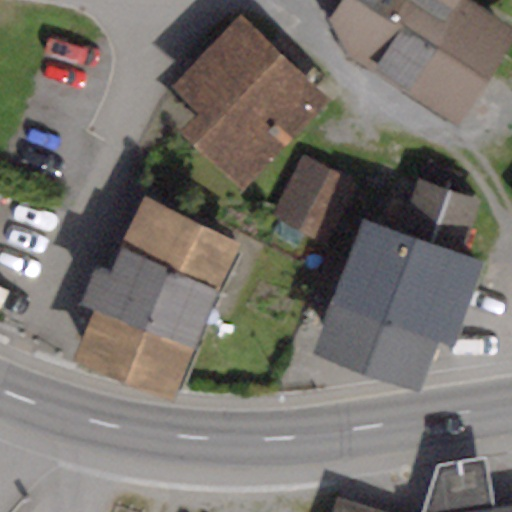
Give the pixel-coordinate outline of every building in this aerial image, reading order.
[(242,0),(241,0),(174,70),(198,93),(179,114),(246,177),(333,86),(242,0)] [(335,0),(332,7),(347,42),(457,115),(511,27),(511,18),(482,0),(448,0),(445,5),(437,0),(335,0)] [(298,149),(269,211),(326,238),(355,176),(298,149)] [(401,211),(364,196),(313,331),(419,372),(438,322),(456,329),(489,243),(470,235),(487,191),(419,165),(401,211)] [(146,180),(121,228),(218,272),(245,228),(146,180)] [(94,248),(80,284),(97,291),(196,330),(218,272),(121,228),(110,254),(94,248)] [(97,291),(72,343),(174,387),(196,330),(97,291)] [(439,457),(421,510),(494,499),(486,449),(439,457)] [(408,511),(331,492),(325,511),(408,511)] [(421,510),(414,511),(511,511),(511,496),(494,499),(421,510)]
